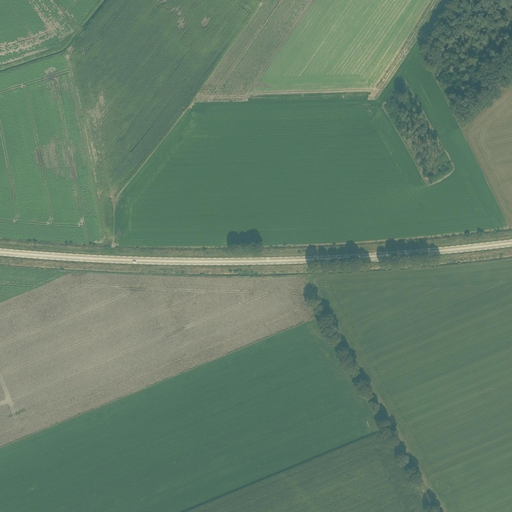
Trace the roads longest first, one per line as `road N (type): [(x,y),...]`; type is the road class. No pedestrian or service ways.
road 1 (primary): [(0,253),(300,261),(511,243)]
road 2 (track): [(317,307),(436,511)]
